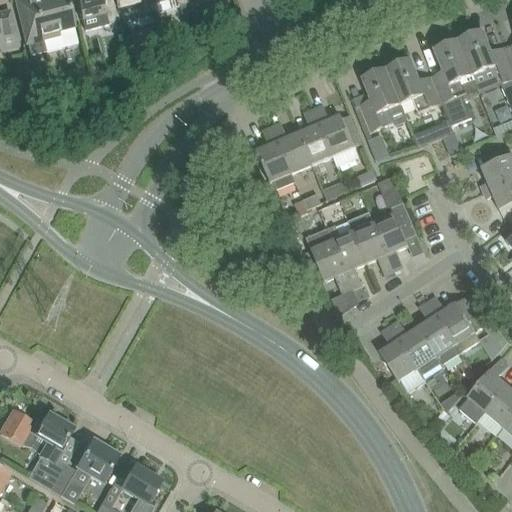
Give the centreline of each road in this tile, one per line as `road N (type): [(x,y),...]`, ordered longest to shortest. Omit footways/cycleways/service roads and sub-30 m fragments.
road 1 (tertiary): [(410,511),(358,429),(308,375),(233,318)]
road 2 (residential): [(203,475),(4,354)]
road 3 (residential): [(235,82),(199,97),(153,135),(103,215)]
road 4 (residential): [(135,231),(177,154),(235,82)]
road 5 (residential): [(330,349),(464,249)]
road 6 (tertiary): [(92,266),(233,318)]
road 7 (residential): [(272,51),(398,0)]
road 8 (tertiary): [(233,318),(135,231)]
